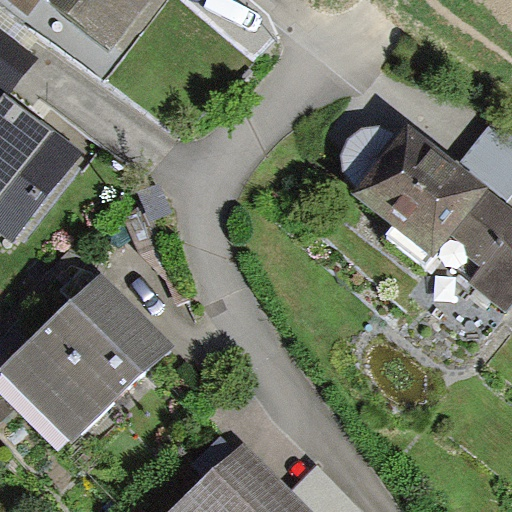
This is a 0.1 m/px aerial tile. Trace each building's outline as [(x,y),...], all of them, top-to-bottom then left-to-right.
[(7,0),(28,16),(40,0),(7,0)] [(47,0),(111,51),(152,0),(47,0)] [(0,75),(7,81),(31,52),(0,24),(0,75)] [(0,208),(15,222),(79,154),(12,93),(5,100),(0,95),(0,208)] [(383,126),(365,129),(352,138),(345,152),(345,172),(362,186),(356,193),(434,258),(438,253),(506,309),(511,302),(511,208),(504,201),(458,162),(408,119),(394,135),(383,126)] [(458,162),(504,201),(511,192),(511,134),(495,120),(458,162)] [(21,364),(80,426),(168,343),(100,271),(27,339),(11,323),(0,333),(0,365),(9,375),(21,364)] [(244,438),(167,511),(310,511),(313,510),(244,438)]
